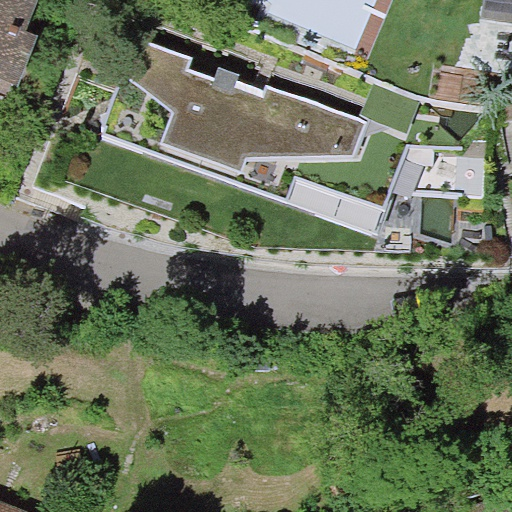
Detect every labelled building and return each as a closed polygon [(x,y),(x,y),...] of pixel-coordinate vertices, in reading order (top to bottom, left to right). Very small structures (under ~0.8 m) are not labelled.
[(0,0),(0,86),(17,93),(39,38),(25,32),(37,0),(0,0)] [(511,0),(484,0),(483,13),(511,17),(511,0)] [(193,59),(138,40),(102,132),(379,233),(409,146),(462,147),(462,121),(417,116),(422,99),(373,83),(361,118),(267,86),(264,93),(189,69),(193,59)] [(511,511),(511,490),(464,505),(466,511),(511,511)] [(36,511),(0,497),(0,511),(36,511)]
